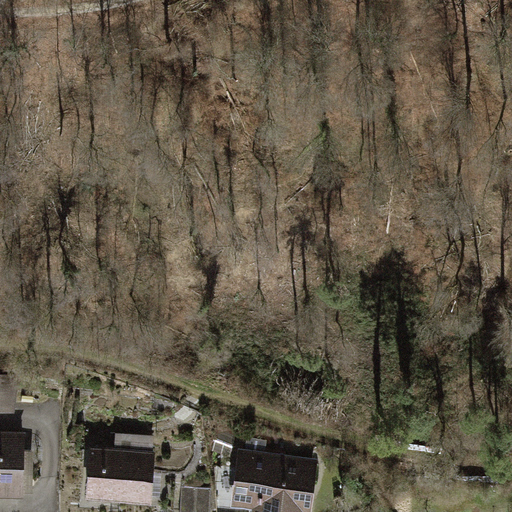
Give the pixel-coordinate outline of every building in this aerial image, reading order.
[(17,385),(0,383),(0,408),(16,410),(17,385)] [(23,431),(0,431),(0,493),(23,493),(23,431)] [(314,511),(321,455),(244,446),(236,507),(262,510),(261,511),(314,511)] [(153,497),(154,449),(96,448),(95,495),(153,497)] [(210,511),(211,492),(187,492),(186,511),(210,511)]
